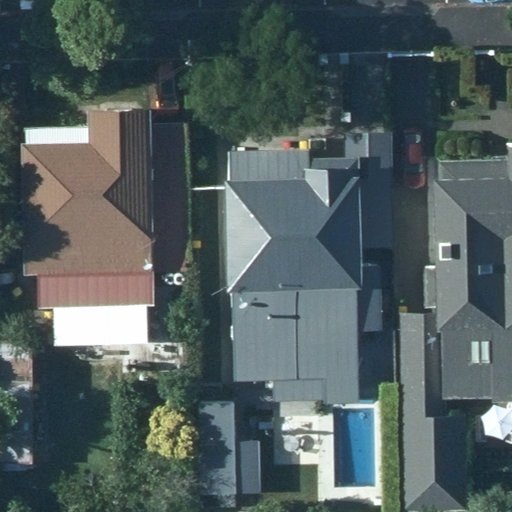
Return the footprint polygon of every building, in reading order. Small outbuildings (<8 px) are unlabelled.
[(40,276),(42,308),(152,306),(151,264),(190,264),(188,160),(148,161),(146,112),(83,112),(83,127),(21,129),(21,144),(16,143),(18,277),(40,276)] [(306,149),(225,152),(230,383),(355,381),(354,290),(358,290),(356,208),(391,207),(390,137),(345,138),(344,159),(307,159),(306,149)] [(511,145),(504,145),(504,157),(437,157),(438,180),(428,181),(429,268),(421,268),(421,309),(433,308),(433,314),(396,315),(398,511),(447,511),(466,511),(464,415),(444,416),(444,402),(511,400),(511,145)] [(0,465),(31,465),(30,338),(0,338),(0,465)] [(259,400),(197,401),(195,499),(258,500),(259,400)]
